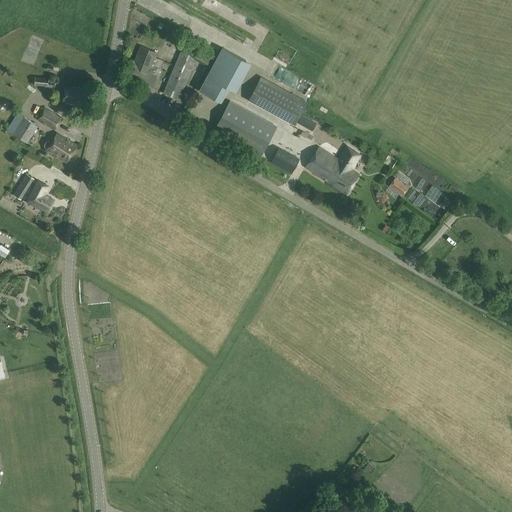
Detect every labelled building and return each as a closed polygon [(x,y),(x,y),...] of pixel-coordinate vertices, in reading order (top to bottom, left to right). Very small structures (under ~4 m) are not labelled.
[(168,31),(166,36),(168,42),(173,44),(174,41),(177,35),(168,31)] [(183,45),(178,58),(194,65),(196,59),(207,66),(213,55),(186,39),(183,45)] [(147,86),(154,69),(151,68),(157,53),(141,46),(135,61),(132,60),(125,77),(147,86)] [(207,76),(231,89),(246,60),(223,48),(207,76)] [(157,58),(153,68),(167,73),(171,64),(157,58)] [(175,66),(163,93),(173,97),(180,100),(191,72),(175,66)] [(35,86),(48,87),(49,79),(33,77),(32,85),(35,85),(35,86)] [(307,102),(261,77),(251,97),(296,122),(307,102)] [(86,107),(90,91),(66,86),(63,102),(86,107)] [(262,157),(278,128),(231,103),(215,132),(262,157)] [(55,129),(62,118),(45,108),(38,119),(55,129)] [(14,135),(24,118),(17,114),(7,130),(14,135)] [(316,123),(302,115),(298,123),(312,130),(316,123)] [(38,126),(24,118),(14,135),(27,143),(38,126)] [(296,130),(287,128),(285,135),(294,137),(296,130)] [(57,134),(51,143),(48,142),(46,142),(44,146),(45,148),(47,149),(46,151),(56,158),(57,157),(66,163),(77,146),(57,134)] [(352,170),(361,155),(348,147),(339,161),(319,148),(307,167),(347,194),(360,174),(352,170)] [(293,174),(300,160),(280,149),(273,163),(293,174)] [(14,195),(21,199),(34,179),(27,175),(14,195)] [(400,195),(406,187),(397,179),(390,187),(400,195)] [(38,181),(32,194),(28,202),(49,213),(55,201),(43,195),(44,192),(45,193),(49,187),(38,181)] [(411,201),(417,205),(423,195),(418,192),(411,201)] [(400,242),(404,234),(391,229),(388,237),(400,242)] [(1,244),(0,245),(0,254),(5,258),(10,250),(1,244)] [(104,355),(104,347),(95,347),(95,355),(104,355)]
